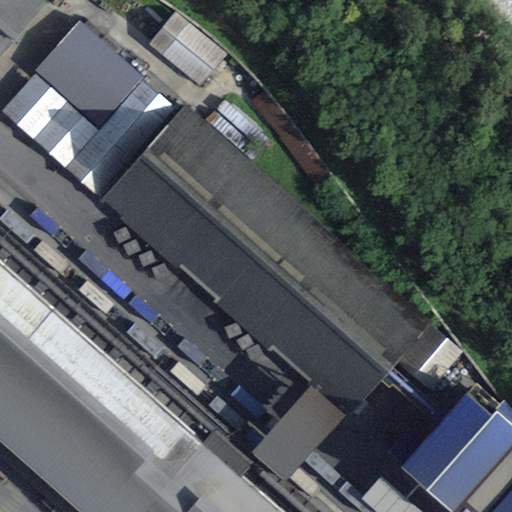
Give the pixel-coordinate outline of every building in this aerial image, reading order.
[(0,0),(0,55),(43,8),(33,0),(0,0)] [(225,57),(175,18),(150,49),(200,88),(225,57)] [(144,80),(78,24),(33,77),(99,133),(144,80)] [(99,133),(33,77),(0,115),(0,116),(103,205),(183,114),(144,80),(99,133)] [(186,110),(183,114),(103,205),(350,420),(433,325),(186,110)] [(0,435),(86,511),(301,511),(0,245),(0,435)] [(511,511),(511,435),(465,395),(406,464),(462,511),(511,511)]
